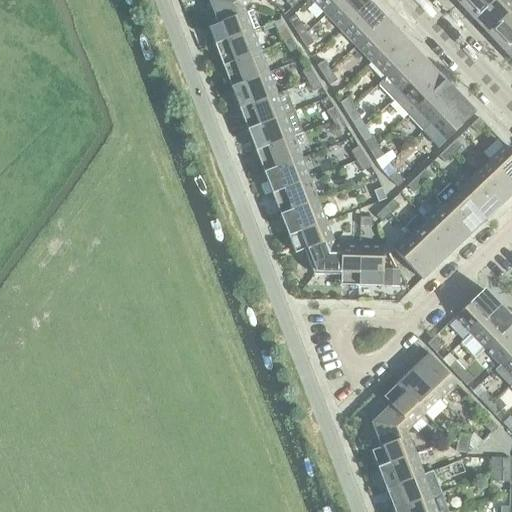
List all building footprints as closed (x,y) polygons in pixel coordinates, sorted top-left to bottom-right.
[(246,15),(243,8),(208,0),(207,0),(219,31),(210,35),(214,45),(252,31),(257,29),(251,13),(246,15)] [(285,15),(300,1),(299,0),(287,0),(279,9),(285,15)] [(310,0),(326,15),(341,0),(310,0)] [(366,0),(341,0),(326,15),(340,31),(370,3),(366,0)] [(463,0),(459,4),(474,20),(494,0),(463,0)] [(511,2),(510,0),(494,0),(474,20),(488,35),(511,13),(511,2)] [(385,19),(370,3),(340,31),(355,47),(385,19)] [(511,42),(511,13),(488,35),(503,51),(511,42)] [(300,24),(294,14),(288,20),(293,28),(300,24)] [(385,19),(355,47),(370,63),(399,35),(385,19)] [(284,28),(279,20),(271,23),(277,33),(284,28)] [(307,34),(300,24),(293,28),(299,38),(307,34)] [(291,38),(284,28),(277,33),(283,43),(291,38)] [(260,52),(252,31),(214,45),(222,67),(260,52)] [(313,44),(307,34),(299,38),(305,48),(313,44)] [(210,35),(203,37),(207,48),(214,45),(210,35)] [(399,35),(370,63),(385,78),(414,50),(399,35)] [(297,48),(291,38),(283,43),(290,53),(297,48)] [(511,42),(503,51),(511,60),(511,42)] [(414,50),(385,78),(378,85),(393,101),(429,66),(414,50)] [(269,73),(260,52),(222,67),(230,88),(269,73)] [(324,61),(316,66),(323,76),(330,71),(324,61)] [(429,66),(393,101),(408,116),(444,82),(429,66)] [(315,78),(309,68),(302,72),(308,82),(315,78)] [(336,81),(330,71),(323,76),(329,86),(336,81)] [(277,95),(269,73),(230,88),(239,109),(277,95)] [(321,88),(315,78),(308,82),(314,92),(321,88)] [(459,97),(444,82),(408,116),(423,132),(430,125),(459,97)] [(277,95),(239,109),(247,130),(285,116),(277,95)] [(475,114),(459,97),(430,125),(445,142),(475,114)] [(347,98),(339,103),(346,113),(353,109),(347,98)] [(340,117),(333,107),(326,112),(332,122),(340,117)] [(359,119),(353,109),(346,113),(352,123),(359,119)] [(285,116),(247,130),(255,152),(293,137),(285,116)] [(346,127),(340,117),(332,122),(338,132),(346,127)] [(476,133),(485,124),(479,118),(470,126),(476,133)] [(370,136),(363,141),(369,151),(377,146),(370,136)] [(293,137),(255,152),(263,173),(301,158),(293,137)] [(447,148),(453,155),(461,147),(455,140),(447,148)] [(383,156),(377,146),(369,151),(375,161),(383,156)] [(489,161),(511,185),(511,153),(505,146),(489,161)] [(364,157),(358,147),(351,152),(357,162),(364,157)] [(453,155),(447,148),(438,156),(444,163),(453,155)] [(388,164),(383,156),(375,161),(381,170),(388,164)] [(371,167),(364,157),(357,162),(363,172),(371,167)] [(301,158),(263,173),(271,194),(309,180),(301,158)] [(511,194),(511,185),(489,161),(473,176),(501,205),(511,194)] [(430,176),(424,170),(415,178),(421,184),(430,176)] [(395,173),(389,179),(397,187),(404,181),(395,173)] [(501,205),(473,176),(457,191),(485,220),(501,205)] [(413,192),(421,184),(415,178),(407,186),(413,192)] [(318,201),(309,180),(271,194),(279,215),(318,201)] [(386,199),(382,188),(373,191),(378,202),(386,199)] [(485,220),(457,191),(442,206),(469,235),(485,220)] [(399,206),(393,199),(384,208),(390,214),(399,206)] [(318,201),(279,215),(288,237),(326,222),(318,201)] [(442,206),(426,220),(454,250),(469,235),(442,206)] [(381,222),(390,214),(384,208),(375,216),(381,222)] [(454,250),(426,220),(419,213),(403,228),(410,235),(438,265),(454,250)] [(372,218),(360,218),(360,226),(371,227),(372,218)] [(326,222),(288,237),(296,260),(306,256),(313,275),(335,245),(326,222)] [(438,265),(410,235),(394,251),(422,280),(438,265)] [(359,246),(335,245),(313,275),(347,276),(347,286),(358,286),(359,246)] [(359,246),(358,286),(382,287),(383,246),(359,246)] [(384,273),(384,286),(397,286),(398,273),(384,273)] [(470,334),(499,306),(483,290),(454,318),(470,334)] [(511,320),(499,306),(470,334),(485,350),(511,323),(511,320)] [(511,323),(485,350),(499,366),(511,353),(511,323)] [(441,347),(433,338),(427,344),(435,353),(441,347)] [(511,353),(499,366),(494,371),(509,386),(511,383),(511,353)] [(411,370),(440,399),(456,384),(428,354),(411,370)] [(455,362),(449,355),(442,361),(449,368),(455,362)] [(463,370),(455,362),(449,368),(457,376),(463,370)] [(440,399),(411,370),(396,385),(424,414),(431,422),(446,407),(440,399)] [(471,379),(463,370),(457,376),(465,385),(471,379)] [(395,400),(370,423),(406,431),(424,414),(396,385),(388,393),(395,400)] [(485,393),(478,399),(487,408),(493,401),(485,393)] [(501,410),(493,401),(487,408),(495,416),(501,410)] [(497,427),(489,418),(483,425),(491,433),(497,427)] [(415,454),(406,431),(370,423),(382,454),(373,458),(377,468),(415,454)] [(457,442),(469,445),(470,437),(459,434),(457,442)] [(482,442),(473,434),(470,437),(469,445),(477,447),(482,442)] [(469,445),(457,442),(455,451),(467,453),(469,445)] [(423,475),(415,454),(377,468),(385,490),(423,475)] [(491,458),(491,474),(501,470),(510,470),(511,459),(491,458)] [(501,470),(491,474),(490,482),(510,482),(510,470),(501,470)] [(431,496),(423,475),(385,490),(393,511),(431,496)] [(437,511),(431,496),(393,511),(437,511)]
